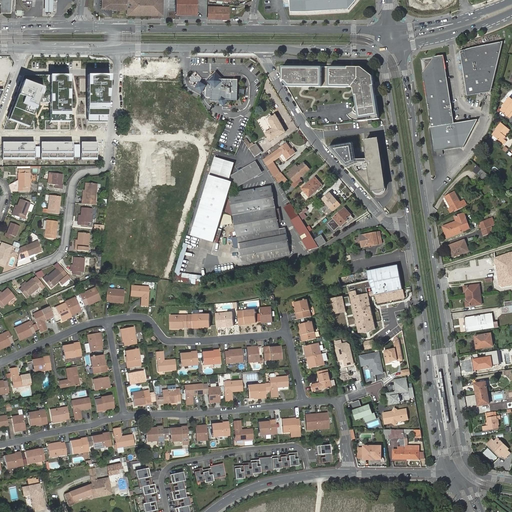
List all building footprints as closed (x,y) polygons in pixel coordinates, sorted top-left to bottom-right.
[(11,12),(11,0),(0,0),(0,12),(0,13),(0,11),(2,12),(3,12),(5,13),(6,13),(7,12),(8,13),(9,12),(10,12),(11,12)] [(52,0),(44,0),(44,12),(53,12),(52,0)] [(101,0),(101,9),(127,9),(126,0),(101,0)] [(126,0),(127,9),(127,16),(163,16),(162,0),(126,0)] [(197,1),(190,0),(181,0),(180,14),(197,14),(197,1)] [(290,0),(291,12),(349,11),(359,1),(358,0),(290,0)] [(208,19),(221,19),(222,8),(208,7),(208,19)] [(461,60),(462,64),(467,96),(491,92),(503,42),(471,48),(460,52),(461,60)] [(454,123),(443,56),(419,60),(429,117),(435,152),(464,147),(472,132),(477,120),(454,123)] [(134,68),(133,82),(169,83),(169,86),(175,86),(175,83),(180,83),(181,69),(134,68)] [(379,119),(372,76),(361,68),(323,68),(283,68),(283,80),(287,88),(353,88),(354,89),(359,115),(363,114),(364,121),(368,120),(372,120),(379,119)] [(70,76),(49,76),(49,125),(70,125),(70,76)] [(110,76),(86,76),(86,124),(106,124),(110,76)] [(239,80),(211,78),(207,79),(206,84),(200,80),(195,88),(205,95),(207,97),(210,97),(210,101),(226,102),(226,100),(237,100),(238,93),(246,93),(246,89),(238,89),(239,80)] [(44,88),(22,79),(6,120),(28,128),(44,88)] [(511,112),(511,110),(511,99),(509,97),(502,105),(503,106),(500,110),(509,118),(511,114),(511,113),(511,112)] [(168,98),(162,113),(177,119),(183,104),(168,98)] [(192,125),(198,110),(189,107),(187,111),(181,109),(179,114),(184,116),(183,121),(192,125)] [(273,117),(272,115),(266,119),(272,130),(275,128),(272,122),(272,120),(274,118),(273,117)] [(275,116),(273,117),(274,118),(272,120),(272,122),(275,128),(272,130),(267,133),(272,140),(287,131),(284,126),(283,127),(281,124),(282,123),(278,115),(276,116),(275,116)] [(504,136),(509,130),(501,123),(495,130),(496,130),(492,135),(503,145),(506,141),(503,139),(505,137),(504,136)] [(367,182),(362,179),(371,188),(371,190),(372,192),(373,193),(374,194),(375,195),(376,195),(377,195),(379,195),(380,194),(382,193),(383,192),(384,190),(384,189),(385,188),(385,187),(382,170),(383,169),(384,166),(385,165),(384,162),(384,161),(384,159),(382,158),(381,157),(380,156),(378,139),(377,140),(379,157),(380,160),(375,162),(375,165),(380,165),(381,169),(381,170),(383,187),(383,189),(382,191),(382,192),(381,192),(380,193),(379,193),(378,194),(377,194),(376,194),(375,194),(374,193),(373,192),(372,191),(372,190),(371,188),(371,187),(371,186),(370,185),(370,184),(369,184),(368,183),(367,182)] [(356,171),(362,179),(367,182),(368,183),(369,184),(370,184),(370,185),(371,186),(371,187),(371,188),(372,190),(372,191),(373,192),(374,193),(375,194),(376,194),(377,194),(378,194),(379,193),(380,193),(381,192),(382,192),(382,191),(383,189),(383,187),(381,170),(381,169),(380,165),(375,165),(375,162),(380,160),(379,157),(377,140),(374,140),(369,141),(365,141),(367,159),(368,161),(368,162),(368,164),(365,164),(366,167),(364,168),(356,171)] [(34,143),(1,143),(1,159),(34,159),(34,143)] [(72,143),(40,143),(40,159),(72,159),(72,143)] [(97,143),(80,143),(80,159),(97,159),(97,143)] [(257,143),(249,148),(255,157),(260,154),(262,152),(257,143)] [(352,143),(327,147),(346,168),(356,163),(356,160),(352,143)] [(287,144),(264,160),(267,166),(275,178),(280,173),(273,161),(283,154),(287,159),(295,153),(293,149),(291,150),(287,144)] [(191,236),(214,243),(233,179),(230,178),(235,163),(215,157),(191,236)] [(255,162),(232,175),(237,184),(261,171),(255,162)] [(298,168),(297,167),(296,166),(290,171),(291,172),(288,175),(294,182),(309,169),(306,165),(307,164),(306,164),(305,164),(304,163),(300,167),(298,168)] [(488,174),(481,168),(477,174),(484,180),(488,174)] [(135,184),(136,172),(127,171),(124,202),(134,203),(134,198),(138,198),(139,184),(135,184)] [(25,186),(23,186),(21,186),(20,186),(20,189),(21,189),(29,189),(32,189),(32,177),(32,172),(21,172),(21,179),(25,179),(25,183),(25,186)] [(55,172),(54,183),(58,183),(57,187),(64,188),(64,184),(63,184),(65,173),(55,172)] [(318,184),(320,182),(315,177),(302,188),(304,191),(301,194),(306,199),(321,187),(318,184)] [(21,186),(21,180),(12,184),(13,188),(13,189),(20,189),(20,186),(21,186)] [(88,181),(87,189),(88,189),(87,195),(87,199),(98,199),(99,182),(88,181)] [(268,187),(233,194),(229,194),(240,242),(238,243),(238,244),(238,247),(240,246),(241,248),(236,249),(237,255),(241,254),(242,263),(290,254),(285,228),(279,229),(271,186),(268,187)] [(464,207),(456,192),(447,197),(452,208),(454,207),(456,211),(456,212),(464,207)] [(333,211),(341,205),(337,201),(330,193),(323,199),(330,208),(333,211)] [(58,202),(62,203),(63,195),(52,194),(51,208),(50,211),(61,212),(62,208),(58,208),(58,202)] [(21,205),(18,214),(24,216),(27,217),(28,214),(33,201),(23,198),(20,205),(21,205)] [(84,213),(83,223),(90,224),(91,220),(94,221),(95,207),(84,206),(83,213),(84,213)] [(347,212),(348,211),(345,208),(333,218),(334,219),(328,224),(335,231),(340,226),(341,226),(347,221),(348,223),(353,218),(351,215),(350,216),(347,212)] [(232,223),(231,214),(223,215),(224,224),(232,223)] [(309,251),(319,247),(314,240),(309,232),(299,216),(291,221),(304,240),(303,241),(309,251)] [(445,233),(447,238),(463,233),(462,232),(461,228),(468,225),(466,218),(456,221),(445,226),(447,232),(445,233)] [(50,219),(50,221),(49,228),(48,236),(58,237),(59,234),(55,233),(56,228),(56,227),(59,228),(60,220),(50,219)] [(482,230),(492,226),(490,220),(480,223),(482,230)] [(14,222),(10,232),(16,235),(19,236),(23,225),(14,222)] [(494,232),(492,226),(482,230),(484,235),(494,232)] [(81,238),(80,244),(80,249),(87,249),(91,250),(92,231),(81,231),(80,238),(81,238)] [(366,235),(368,245),(377,243),(377,244),(378,244),(382,244),(380,232),(366,235)] [(368,245),(366,235),(360,236),(362,247),(368,246),(368,245)] [(314,240),(319,247),(326,243),(324,239),(320,241),(317,238),(314,240)] [(29,256),(32,254),(38,252),(45,249),(41,239),(28,244),(25,246),(26,249),(29,256)] [(465,240),(453,244),(455,249),(451,250),(454,256),(469,251),(465,240)] [(198,284),(199,283),(200,276),(179,275),(189,244),(184,243),(174,274),(174,280),(189,281),(189,283),(198,284)] [(3,245),(1,252),(4,253),(2,259),(0,258),(0,262),(7,265),(13,249),(3,245)] [(352,261),(367,257),(365,251),(351,254),(352,261)] [(511,251),(510,252),(494,258),(499,285),(502,287),(511,285),(511,251)] [(489,253),(482,256),(485,263),(492,261),(489,253)] [(78,262),(77,269),(77,273),(83,273),(84,273),(85,270),(86,270),(88,256),(78,255),(77,262),(78,262)] [(53,278),(51,275),(50,274),(46,277),(54,287),(57,284),(67,275),(70,272),(64,265),(61,267),(60,267),(55,272),(57,274),(56,275),(53,278)] [(399,290),(403,289),(398,265),(367,270),(369,281),(374,295),(399,290)] [(31,282),(26,286),(23,289),(30,296),(43,285),(45,287),(48,285),(40,275),(37,278),(36,276),(30,281),(31,282)] [(149,287),(131,285),(130,296),(141,297),(141,306),(148,307),(149,291),(150,291),(150,289),(149,289),(149,287)] [(353,290),(352,285),(348,286),(350,297),(352,303),(358,333),(363,332),(366,333),(368,332),(371,330),(376,329),(369,300),(367,300),(366,296),(359,298),(357,289),(356,289),(353,290)] [(467,291),(467,296),(481,294),(480,285),(465,286),(465,291),(467,291)] [(6,292),(0,296),(0,300),(5,306),(18,295),(11,286),(5,291),(6,292)] [(95,287),(80,294),(85,305),(88,304),(94,301),(94,303),(101,300),(95,287)] [(124,290),(107,288),(106,301),(110,301),(116,302),(116,303),(123,304),(124,290)] [(403,289),(374,295),(378,304),(405,298),(403,289)] [(481,294),(467,296),(468,300),(466,301),(467,306),(482,304),(481,294)] [(75,296),(65,301),(65,302),(71,314),(76,312),(76,313),(82,310),(75,296)] [(342,296),(329,299),(333,316),(347,313),(345,305),(352,303),(350,297),(343,298),(342,296)] [(296,313),(297,320),(312,317),(308,300),(307,300),(307,299),(305,300),(295,302),(296,308),(297,313),(296,313)] [(71,314),(65,302),(55,306),(62,321),(67,319),(66,318),(72,315),(71,315),(71,314)] [(54,316),(49,306),(33,314),(34,316),(33,316),(34,318),(35,318),(41,332),(48,329),(44,320),(54,316)] [(271,306),(259,306),(261,321),(266,321),(266,322),(272,321),(271,306)] [(237,311),(239,325),(245,325),(245,323),(251,323),(256,323),(255,312),(256,311),(256,310),(255,310),(254,309),(237,311)] [(215,313),(217,326),(221,326),(227,325),(227,327),(234,326),(232,312),(215,313)] [(466,332),(494,328),(492,313),(479,315),(464,317),(465,327),(466,332)] [(193,314),(193,329),(199,329),(200,327),(205,327),(210,328),(210,314),(193,314)] [(178,328),(184,328),(188,328),(187,315),(170,315),(170,329),(178,329),(178,328)] [(34,329),(29,318),(13,325),(19,338),(25,335),(25,333),(31,331),(34,329)] [(461,318),(452,319),(454,334),(463,333),(461,318)] [(301,335),(302,342),(317,339),(313,322),(312,322),(312,321),(310,322),(311,323),(300,325),(301,330),(302,335),(301,335)] [(123,342),(123,346),(136,344),(133,327),(119,329),(120,336),(122,336),(123,342)] [(13,339),(7,328),(0,330),(0,346),(4,344),(4,343),(9,340),(13,339)] [(90,351),(103,349),(102,346),(101,340),(102,340),(101,332),(87,335),(90,351)] [(481,340),(482,348),(493,346),(491,333),(475,336),(476,341),(481,340)] [(341,340),(335,342),(336,345),(338,357),(342,356),(343,356),(345,366),(354,364),(350,345),(347,343),(342,344),(341,340)] [(372,340),(365,342),(367,349),(374,347),(372,340)] [(82,356),(79,341),(72,343),(73,344),(68,345),(62,346),(64,356),(63,357),(63,358),(64,358),(64,359),(82,356)] [(306,352),(307,358),(308,357),(322,354),(319,344),(304,347),(305,353),(306,352)] [(126,361),(127,368),(142,366),(138,348),(137,346),(135,347),(136,348),(126,350),(127,355),(127,361),(126,361)] [(246,348),(248,363),(259,362),(257,346),(252,346),(252,348),(246,348)] [(270,346),(263,347),(264,361),(281,360),(280,347),(275,347),(270,347),(270,346)] [(402,346),(396,347),(397,350),(386,352),(386,353),(387,365),(393,364),(393,363),(401,362),(401,363),(404,363),(402,346)] [(228,351),(225,352),(226,364),(243,363),(242,349),(234,349),(235,351),(228,351)] [(213,352),(208,352),(202,353),(204,363),(202,364),(202,365),(204,365),(204,366),(221,364),(220,350),(213,350),(213,352)] [(176,370),(175,359),(164,360),(163,351),(156,352),(158,371),(176,370)] [(198,365),(197,351),(191,351),(191,353),(186,353),(181,354),(182,364),(181,364),(181,366),(182,366),(182,367),(198,365)] [(380,353),(361,357),(363,366),(371,365),(372,369),(376,369),(377,375),(384,373),(380,353)] [(95,373),(109,371),(108,364),(106,365),(105,359),(104,354),(94,356),(94,355),(92,355),(92,356),(91,356),(95,373)] [(51,370),(49,355),(43,356),(43,358),(38,358),(32,359),(34,370),(33,370),(33,372),(35,372),(35,373),(51,370)] [(491,356),(478,358),(479,364),(484,363),(485,368),(492,367),(491,356)] [(325,364),(323,358),(309,361),(309,362),(308,362),(310,369),(324,366),(325,364)] [(479,364),(478,358),(473,359),(474,363),(475,369),(485,368),(484,363),(479,364)] [(76,366),(65,368),(67,379),(58,381),(59,388),(79,385),(76,366)] [(31,384),(29,374),(19,376),(17,367),(10,368),(13,384),(12,384),(12,386),(13,386),(14,388),(31,384)] [(327,369),(317,371),(319,382),(310,384),(312,391),(327,387),(327,388),(332,387),(327,369)] [(131,379),(132,384),(146,382),(144,371),(129,374),(129,379),(131,379)] [(360,371),(353,373),(354,380),(361,379),(360,371)] [(94,380),(96,390),(110,388),(110,383),(111,383),(110,377),(94,380)] [(271,389),(272,398),(279,397),(278,388),(288,387),(288,377),(270,378),(270,383),(265,384),(265,390),(271,389)] [(406,378),(394,380),(396,389),(394,392),(387,393),(389,404),(400,402),(398,394),(400,392),(408,391),(406,378)] [(0,394),(10,393),(7,381),(4,381),(0,381),(0,394)] [(232,392),(242,392),(242,381),(224,382),(225,402),(232,402),(232,392)] [(478,388),(479,394),(487,393),(486,387),(482,387),(481,383),(475,384),(476,388),(478,388)] [(193,396),(204,395),(203,384),(185,385),(186,405),(193,405),(193,396)] [(260,399),(266,399),(265,390),(265,384),(248,385),(248,387),(247,387),(247,388),(248,388),(249,399),(254,399),(260,398),(260,399)] [(221,401),(220,386),(209,387),(210,403),(216,403),(215,401),(221,401)] [(177,402),(181,402),(180,389),(162,391),(164,404),(171,404),(171,402),(177,402)] [(149,392),(132,396),(134,406),(139,405),(144,404),(144,406),(151,405),(149,392)] [(479,400),(477,400),(478,405),(484,404),(484,400),(488,399),(487,393),(479,394),(479,400)] [(97,403),(114,399),(114,397),(115,397),(115,396),(114,395),(113,395),(96,398),(97,403)] [(73,408),(91,404),(89,397),(72,401),(73,408)] [(115,408),(114,399),(97,403),(98,412),(105,411),(104,409),(110,409),(115,408)] [(363,408),(360,400),(352,403),(353,407),(360,404),(361,408),(363,408)] [(80,410),(91,408),(91,404),(73,408),(75,420),(82,419),(80,410)] [(360,404),(353,407),(355,410),(357,410),(360,418),(364,417),(373,414),(370,405),(363,408),(361,408),(360,404)] [(66,419),(70,419),(68,409),(51,412),(53,423),(60,422),(60,421),(66,419)] [(406,409),(384,413),(385,423),(408,420),(406,409)] [(493,412),(486,413),(487,423),(489,423),(490,426),(487,426),(485,426),(486,430),(497,429),(497,426),(498,425),(498,419),(496,419),(496,417),(494,417),(493,412)] [(41,425),(48,424),(46,413),(29,417),(31,425),(36,424),(41,424),(41,425)] [(317,414),(318,429),(329,428),(328,413),(323,413),(323,414),(317,414)] [(377,418),(375,413),(373,414),(364,417),(366,422),(377,418)] [(307,430),(318,429),(317,414),(312,415),(312,414),(310,414),(306,414),(306,417),(307,430)] [(24,418),(13,420),(16,432),(21,431),(21,430),(26,429),(24,418)] [(284,433),(301,431),(300,419),(296,419),(290,420),(290,418),(283,419),(284,433)] [(260,436),(277,434),(276,420),(269,420),(269,421),(264,422),(259,422),(260,433),(259,433),(259,435),(260,435),(260,436)] [(214,437),(231,436),(229,421),(223,422),(223,423),(218,424),(212,424),(214,437)] [(236,441),(254,439),(253,428),(242,429),(241,421),(234,421),(236,436),(234,436),(235,439),(236,438),(236,441)] [(198,441),(209,440),(207,425),(202,426),(202,425),(196,426),(198,441)] [(165,442),(163,426),(157,427),(157,428),(152,429),(146,429),(147,442),(158,442),(158,443),(165,442)] [(114,428),(116,443),(115,443),(116,446),(117,448),(135,445),(133,435),(122,436),(120,427),(114,428)] [(189,444),(188,428),(182,429),(182,430),(176,430),(171,431),(172,441),(171,441),(171,443),(172,443),(172,444),(183,443),(183,444),(189,444)] [(405,437),(404,430),(402,430),(394,430),(395,438),(405,437)] [(111,445),(108,431),(102,432),(102,433),(97,434),(92,435),(94,448),(111,445)] [(89,450),(86,435),(79,437),(80,438),(74,439),(69,440),(72,453),(89,450)] [(495,449),(494,450),(500,456),(502,455),(505,458),(510,453),(507,450),(508,449),(497,439),(494,442),(491,445),(495,449)] [(66,454),(64,441),(61,442),(54,443),(54,442),(48,443),(51,457),(66,454)] [(330,445),(317,446),(318,454),(331,453),(330,445)] [(364,446),(364,459),(381,459),(381,446),(364,446)] [(407,453),(407,459),(419,459),(419,446),(405,446),(405,447),(406,453),(407,453)] [(393,459),(407,459),(407,453),(406,453),(405,453),(405,447),(398,447),(398,450),(393,450),(393,459)] [(45,460),(43,448),(40,448),(34,450),(33,448),(26,450),(29,464),(45,460)] [(487,448),(482,453),(492,462),(497,457),(487,448)] [(24,466),(21,451),(14,453),(15,454),(9,455),(4,456),(7,469),(24,466)] [(289,453),(289,454),(290,466),(299,465),(297,452),(289,453)] [(331,453),(318,454),(319,463),(332,462),(331,453)] [(280,455),(280,456),(282,467),(290,467),(290,466),(289,454),(280,455)] [(272,456),(272,457),(273,469),(282,468),(282,467),(280,456),(280,455),(272,456)] [(259,458),(259,460),(260,471),(273,470),(273,469),(272,457),(259,458)] [(259,460),(251,461),(251,463),(252,473),(261,472),(260,471),(259,460)] [(251,463),(243,464),(243,466),(244,476),(252,475),(252,473),(251,463)] [(210,466),(210,468),(212,476),(213,479),(226,476),(223,464),(210,466)] [(243,466),(234,467),(235,480),(244,479),(244,476),(243,466)] [(148,468),(136,470),(138,479),(150,476),(148,468)] [(202,468),(194,470),(196,482),(205,480),(204,478),(202,470),(202,468)] [(210,468),(202,470),(204,478),(212,476),(210,468)] [(183,472),(170,475),(172,483),(183,481),(185,481),(183,472)] [(150,476),(138,479),(140,488),(142,487),(152,484),(150,476)] [(87,484),(84,486),(63,493),(67,505),(72,503),(71,500),(90,494),(91,497),(110,494),(107,477),(95,480),(95,477),(90,478),(90,483),(87,484)] [(172,483),(170,483),(172,492),(184,489),(183,481),(172,483)] [(43,498),(44,498),(42,488),(40,488),(39,484),(23,487),(25,495),(31,494),(32,499),(31,499),(32,501),(33,501),(33,504),(38,503),(39,509),(46,508),(44,501),(43,501),(43,498)] [(154,484),(152,484),(142,487),(144,495),(156,492),(154,484)] [(184,489),(172,492),(173,500),(176,500),(186,497),(184,489)] [(156,492),(144,495),(146,503),(156,501),(158,501),(156,492)] [(71,500),(72,503),(86,498),(88,500),(90,499),(91,497),(90,494),(71,500)] [(186,497),(176,500),(178,508),(188,506),(190,505),(188,497),(186,497)] [(146,503),(143,503),(144,511),(145,511),(157,509),(156,501),(146,503)]
